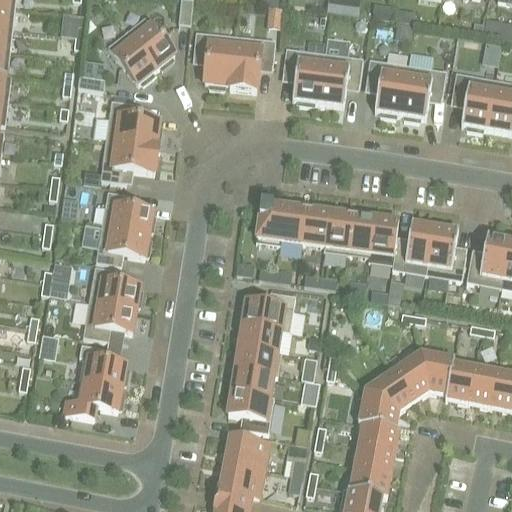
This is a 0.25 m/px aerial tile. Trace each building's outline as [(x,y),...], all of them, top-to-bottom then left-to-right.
[(0,0),(0,11),(15,13),(16,0),(0,0)] [(511,0),(498,0),(497,7),(511,10),(511,0)] [(181,5),(178,32),(192,33),(194,6),(181,5)] [(0,11),(0,34),(12,36),(15,13),(0,11)] [(485,23),(482,39),(491,41),(494,25),(485,23)] [(127,39),(157,76),(160,73),(162,76),(175,66),(172,63),(175,61),(146,25),(127,39)] [(76,32),(75,43),(83,44),(84,33),(76,32)] [(0,57),(10,59),(12,36),(0,34),(0,57)] [(153,79),(157,76),(127,39),(109,54),(138,91),(141,89),(143,92),(155,82),(153,79)] [(226,92),(230,93),(236,43),(196,39),(193,65),(207,66),(205,90),(209,91),(209,94),(225,96),(226,92)] [(83,44),(75,43),(74,55),(82,56),(83,44)] [(230,93),(230,95),(256,98),(259,72),(273,73),(276,47),(236,43),(230,93)] [(323,72),(325,60),(286,55),(283,82),(296,84),(293,106),(298,107),(298,110),(314,112),(314,109),(318,110),(323,72)] [(0,80),(7,82),(10,59),(0,57),(0,80)] [(325,60),(318,110),(344,113),(347,90),(360,92),(363,65),(325,60)] [(375,118),(380,118),(380,122),(396,124),(396,121),(400,122),(408,72),(370,66),(366,93),(378,95),(375,118)] [(106,70),(84,67),(82,83),(104,86),(106,70)] [(446,78),(408,72),(400,122),(404,122),(403,125),(419,128),(420,125),(426,126),(430,103),(442,105),(446,78)] [(65,78),(63,89),(63,90),(71,91),(72,79),(65,78)] [(0,80),(0,105),(8,107),(11,82),(7,82),(0,80)] [(465,109),(461,131),(487,136),(495,87),(456,80),(451,106),(465,109)] [(511,89),(495,87),(487,136),(511,140),(511,89)] [(105,92),(78,89),(77,102),(103,105),(105,92)] [(71,91),(63,90),(62,101),(70,102),(72,90),(71,91)] [(5,132),(8,107),(0,105),(0,131),(5,132)] [(160,149),(163,133),(159,133),(160,128),(136,125),(138,110),(112,107),(107,144),(156,151),(157,149),(160,149)] [(67,126),(69,114),(61,113),(59,125),(67,126)] [(128,176),(155,180),(158,153),(156,153),(156,151),(107,144),(102,178),(101,187),(126,191),(128,176)] [(61,171),(63,159),(55,158),(53,170),(61,171)] [(101,187),(102,178),(101,178),(85,176),(83,189),(101,192),(101,189),(101,187)] [(52,183),(50,194),(57,195),(59,184),(52,183)] [(57,195),(50,194),(49,206),(57,207),(58,195),(57,195)] [(102,234),(149,242),(150,237),(153,238),(156,222),(153,222),(153,218),(132,215),(134,203),(108,199),(102,234)] [(280,247),(284,211),(261,208),(256,243),(280,247)] [(307,214),(284,211),(280,247),(302,250),(307,214)] [(330,217),(307,214),(302,250),(324,253),(325,253),(330,217)] [(323,257),(347,260),(352,220),(330,217),(325,253),(324,253),(323,257)] [(375,223),(353,221),(352,220),(347,260),(369,263),(370,264),(375,223)] [(398,227),(375,223),(370,264),(369,263),(368,268),(392,271),(396,249),(395,249),(398,227)] [(45,229),(43,241),(51,242),(52,230),(45,229)] [(427,281),(435,232),(411,229),(408,251),(396,249),(392,271),(392,276),(404,278),(406,268),(427,272),(426,281),(427,281)] [(466,261),(454,259),(458,236),(435,232),(427,281),(461,287),(466,261)] [(149,242),(102,234),(96,269),(122,273),(124,261),(145,265),(146,262),(149,262),(152,247),(148,246),(149,242)] [(501,295),(510,246),(505,245),(506,241),(490,238),(490,242),(487,241),(483,264),(471,262),(466,288),(501,295)] [(51,242),(43,241),(42,253),(50,254),(51,242)] [(511,245),(510,246),(501,295),(511,296),(511,245)] [(254,270),(237,268),(236,280),(252,282),(254,270)] [(95,274),(89,309),(136,317),(137,312),(141,313),(143,297),(140,297),(140,293),(119,290),(121,278),(95,274)] [(274,287),(275,277),(260,275),(259,285),(274,287)] [(276,276),(275,277),(274,287),(290,289),(292,278),(276,276)] [(44,277),(42,288),(50,290),(52,278),(44,277)] [(320,293),(321,283),(305,281),(304,291),(320,293)] [(321,283),(320,293),(335,295),(337,285),(321,283)] [(349,297),(365,299),(366,289),(350,287),(349,297)] [(50,290),(42,288),(41,301),(49,302),(50,290)] [(52,289),(50,302),(67,305),(69,292),(52,289)] [(370,307),(386,309),(388,299),(372,297),(370,307)] [(270,299),(268,311),(246,307),(243,330),(280,336),(280,337),(289,339),(295,303),(270,299)] [(136,317),(89,309),(83,344),(109,349),(111,336),(132,340),(136,317)] [(413,329),(414,322),(402,320),(401,327),(413,329)] [(426,324),(414,322),(413,329),(425,331),(426,324)] [(31,323),(29,334),(36,336),(38,324),(31,323)] [(276,359),(277,358),(280,337),(280,336),(243,330),(239,353),(276,359)] [(482,333),(471,331),(469,339),(481,341),(482,333)] [(495,336),(482,333),(481,341),(493,344),(495,336)] [(35,348),(37,336),(29,334),(27,346),(35,348)] [(58,343),(42,341),(39,363),(54,365),(58,343)] [(318,342),(310,341),(308,353),(316,354),(318,342)] [(122,390),(126,391),(129,375),(125,375),(126,372),(104,368),(107,356),(81,351),(79,364),(84,365),(80,387),(122,395),(122,390)] [(277,358),(276,359),(239,353),(235,375),(273,381),(273,382),(277,383),(281,359),(277,358)] [(392,377),(414,409),(429,399),(421,358),(392,377)] [(421,358),(429,399),(446,402),(445,406),(446,406),(453,365),(421,358)] [(338,363),(330,362),(328,374),(336,375),(338,363)] [(453,365),(446,406),(468,410),(475,373),(454,369),(454,365),(453,365)] [(28,386),(30,374),(22,372),(20,384),(28,386)] [(475,373),(468,410),(491,415),(497,377),(475,373)] [(336,375),(328,374),(326,386),(334,387),(336,375)] [(273,381),(235,375),(232,398),(269,404),(269,403),(273,382),(273,381)] [(302,377),(301,385),(313,387),(314,379),(302,377)] [(414,409),(392,377),(365,396),(399,419),(414,409)] [(511,380),(497,377),(491,415),(511,418),(511,380)] [(28,386),(20,384),(18,396),(26,398),(28,386)] [(64,420),(94,426),(96,414),(117,418),(118,415),(121,415),(124,400),(121,399),(122,395),(80,387),(76,409),(67,407),(64,420)] [(399,419),(365,396),(358,430),(399,437),(400,437),(396,436),(399,419)] [(303,397),(301,409),(316,411),(318,400),(303,397)] [(269,404),(232,398),(228,421),(242,423),(240,435),(268,440),(274,404),(269,403),(269,404)] [(399,437),(358,430),(362,431),(358,453),(395,460),(399,437)] [(318,433),(316,445),(324,446),(326,434),(318,433)] [(230,442),(225,468),(224,469),(264,477),(269,450),(230,442)] [(324,446),(316,445),(314,456),(321,458),(324,446)] [(395,460),(358,453),(354,475),(391,482),(395,460)] [(294,466),(292,482),(301,484),(304,468),(294,466)] [(218,497),(216,505),(250,511),(251,502),(259,504),(264,477),(224,469),(220,494),(218,494),(218,497)] [(343,496),(387,505),(391,482),(354,475),(350,497),(343,496)] [(318,479),(310,478),(308,489),(316,491),(318,479)] [(299,499),(301,484),(292,482),(289,497),(299,499)] [(316,491),(308,489),(306,502),(313,503),(316,491)] [(381,511),(383,505),(386,506),(387,505),(343,496),(339,511),(381,511)]
